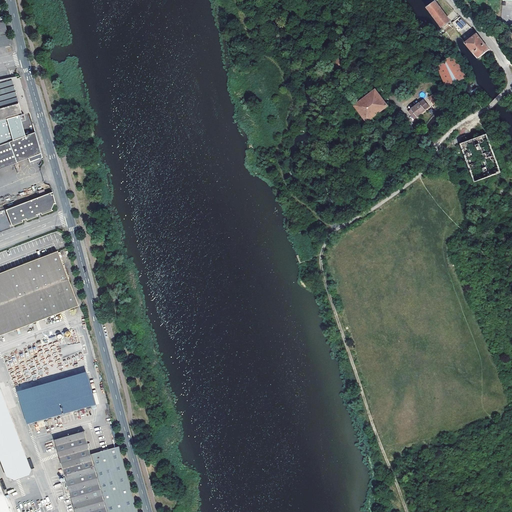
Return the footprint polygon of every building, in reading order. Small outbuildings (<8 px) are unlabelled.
[(303,21),(316,11),(308,0),(306,0),(295,9),(303,21)] [(451,21),(436,0),(427,7),(441,27),(450,22),(451,21)] [(459,16),(454,22),(461,29),(467,24),(459,16)] [(4,20),(0,20),(0,46),(10,45),(4,20)] [(488,55),(492,53),(484,42),(477,33),(465,42),(479,58),(480,57),(485,52),(488,55)] [(468,77),(464,70),(455,55),(452,57),(449,58),(437,64),(446,87),(468,77)] [(333,72),(346,63),(342,56),(329,65),(333,72)] [(0,118),(18,112),(21,120),(26,118),(24,113),(29,111),(19,75),(0,78),(0,118)] [(355,104),(355,105),(358,109),(366,120),(371,117),(387,106),(376,90),(355,104)] [(428,98),(433,105),(439,100),(434,93),(428,98)] [(429,108),(424,99),(420,102),(411,108),(414,111),(411,113),(415,119),(429,108)] [(0,144),(25,135),(21,120),(18,112),(0,118),(0,144)] [(29,161),(42,156),(35,131),(31,132),(25,135),(0,144),(0,167),(28,158),(29,161)] [(461,143),(475,181),(501,172),(487,134),(461,143)] [(51,192),(5,209),(11,225),(22,221),(22,220),(24,219),(25,218),(26,220),(37,216),(37,214),(40,212),(41,214),(52,210),(51,209),(53,203),(55,203),(51,194),(50,195),(49,193),(51,192)] [(80,310),(62,255),(10,273),(29,328),(80,310)] [(0,337),(29,328),(10,273),(0,276),(0,337)] [(89,375),(23,393),(32,423),(97,404),(89,375)] [(32,470),(0,385),(0,448),(11,478),(17,480),(29,475),(32,470)] [(140,511),(122,447),(92,456),(86,432),(58,440),(78,511),(140,511)] [(0,511),(11,511),(0,482),(0,511)]
